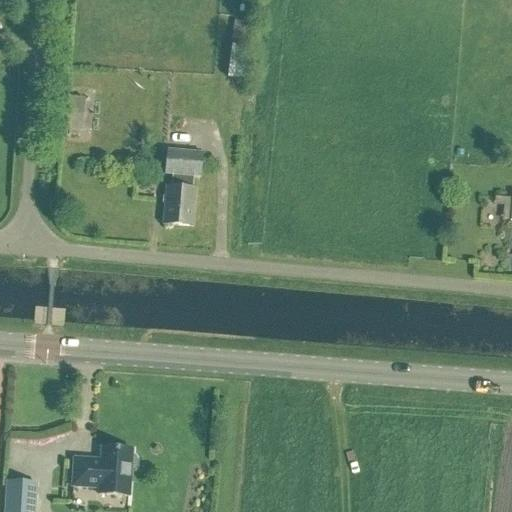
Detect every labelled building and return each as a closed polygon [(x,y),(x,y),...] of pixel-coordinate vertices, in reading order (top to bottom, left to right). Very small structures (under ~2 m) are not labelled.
[(234,23),(231,47),(249,49),(252,25),(234,23)] [(245,82),(249,49),(231,47),(227,80),(245,82)] [(162,227),(191,229),(194,194),(191,193),(192,180),(199,181),(201,157),(165,155),(163,178),(170,179),(169,192),(165,191),(162,227)] [(131,163),(131,235),(159,235),(159,182),(154,182),(154,163),(131,163)] [(71,489),(97,491),(97,497),(127,500),(129,473),(133,473),(133,471),(135,471),(136,460),(134,460),(134,458),(130,458),(131,453),(100,451),(99,463),(73,461),(71,489)] [(33,511),(35,487),(5,485),(3,511),(33,511)]
